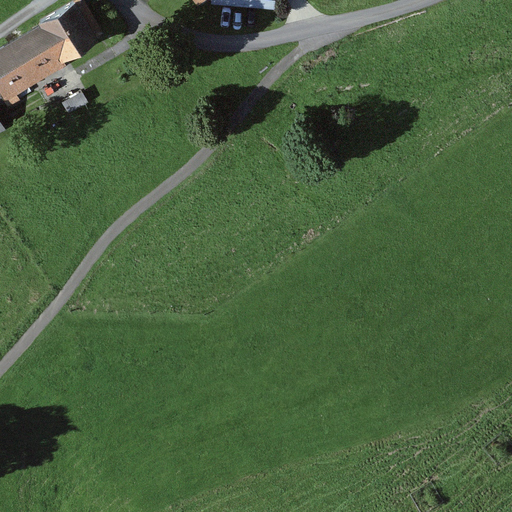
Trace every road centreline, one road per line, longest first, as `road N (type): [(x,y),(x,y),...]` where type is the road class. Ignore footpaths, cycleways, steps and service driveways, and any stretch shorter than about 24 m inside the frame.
road 1 (unclassified): [(311,31),(312,40),(201,160),(113,229),(0,372)]
road 2 (unclassified): [(311,31),(230,45),(185,38),(124,0)]
